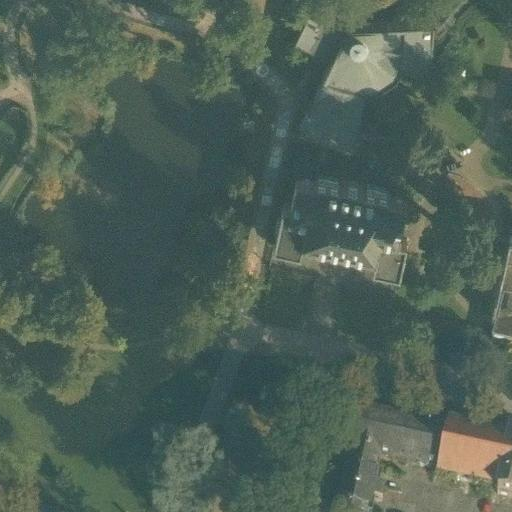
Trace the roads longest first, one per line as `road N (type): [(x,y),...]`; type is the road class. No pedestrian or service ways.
road 1 (track): [(243,329),(511,396)]
road 2 (track): [(289,106),(267,71),(210,33),(221,0)]
